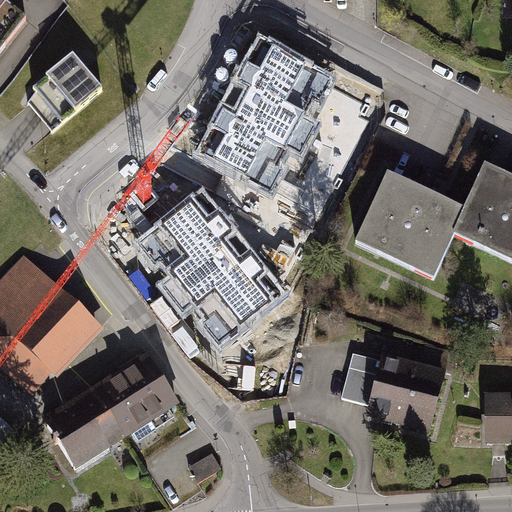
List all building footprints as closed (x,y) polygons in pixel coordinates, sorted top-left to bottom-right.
[(0,0),(0,20),(8,12),(3,7),(8,0),(0,0)] [(263,38),(201,152),(271,190),(284,167),(281,164),(289,148),(301,155),(317,124),(304,117),(313,100),(321,104),(336,76),(263,38)] [(102,95),(71,59),(33,92),(38,98),(64,128),(102,95)] [(469,209),(458,233),(511,257),(511,176),(489,166),(469,209)] [(458,233),(469,209),(438,194),(393,174),(362,241),(438,276),(458,233)] [(282,294),(199,194),(138,244),(154,264),(158,262),(169,276),(159,285),(181,311),(193,301),(205,316),(199,322),(218,346),(282,294)] [(269,227),(270,238),(294,237),(294,226),(269,227)] [(55,380),(103,332),(27,256),(0,283),(0,367),(29,396),(50,375),(55,380)] [(93,388),(126,440),(180,406),(146,354),(100,383),(93,388)] [(383,355),(381,363),(369,406),(366,419),(384,424),(431,435),(447,371),(383,355)] [(342,400),(369,406),(381,363),(353,356),(342,400)] [(126,440),(93,388),(77,398),(71,401),(105,453),(126,440)] [(511,394),(484,396),(486,446),(511,445),(511,394)] [(105,453),(71,401),(65,405),(42,420),(75,472),(105,453)] [(0,450),(16,433),(0,417),(0,450)] [(213,457),(189,469),(197,484),(221,472),(213,457)]
